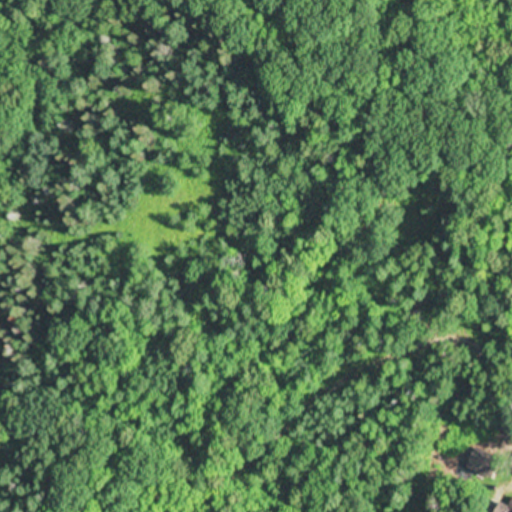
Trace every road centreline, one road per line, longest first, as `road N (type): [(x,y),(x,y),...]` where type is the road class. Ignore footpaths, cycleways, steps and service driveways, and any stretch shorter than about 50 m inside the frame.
road 1 (residential): [(511,137),(467,231),(386,275),(355,373),(340,381)]
road 2 (residential): [(386,275),(422,189),(432,95),(460,0)]
road 3 (residential): [(306,403),(337,459),(386,491),(437,498),(460,474),(463,447)]
road 4 (residential): [(340,381),(442,412),(463,447),(511,454)]
road 5 (residential): [(206,511),(310,399),(340,381)]
road 6 (residential): [(511,218),(495,247),(370,334)]
